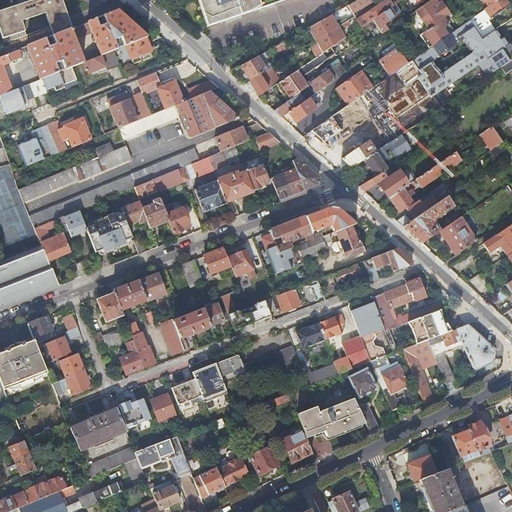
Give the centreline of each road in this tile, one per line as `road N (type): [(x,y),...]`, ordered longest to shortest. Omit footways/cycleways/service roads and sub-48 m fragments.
road 1 (residential): [(429,265),(106,389)]
road 2 (residential): [(346,188),(69,295)]
road 3 (residential): [(346,188),(197,51)]
road 4 (residential): [(197,51),(34,117)]
road 5 (tertiary): [(371,448),(511,379)]
road 6 (tertiary): [(242,511),(371,448)]
